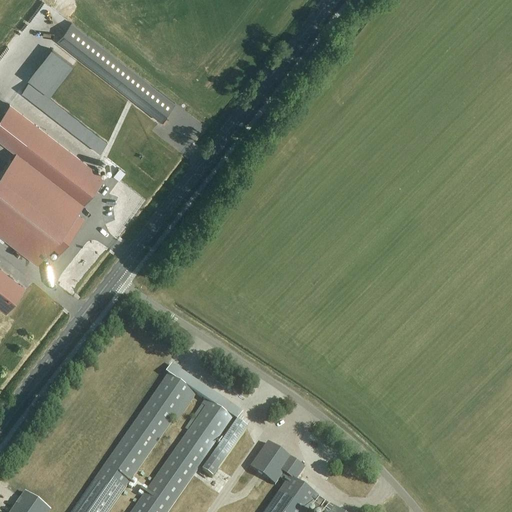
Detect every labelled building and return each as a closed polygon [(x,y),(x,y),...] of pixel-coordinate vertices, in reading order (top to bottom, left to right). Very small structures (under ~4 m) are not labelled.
[(176,104),(72,23),(57,41),(161,122),(176,104)] [(14,80),(5,92),(33,113),(42,102),(14,80)] [(45,255),(52,261),(84,219),(76,213),(83,204),(105,177),(9,103),(0,114),(0,139),(16,152),(0,172),(0,235),(37,265),(45,255)] [(0,307),(6,312),(24,288),(0,269),(0,307)] [(206,400),(185,429),(190,431),(133,511),(108,511),(172,420),(177,423),(197,394),(193,391),(169,374),(72,511),(48,511),(50,509),(26,492),(12,511),(168,511),(233,419),(210,403),(206,400)] [(331,506),(318,497),(290,477),(290,478),(284,473),(293,460),(268,443),(251,467),(275,485),(280,478),(287,482),(266,511),(339,511),(331,506)] [(337,505),(349,511),(353,511),(355,508),(340,500),(337,505)]
